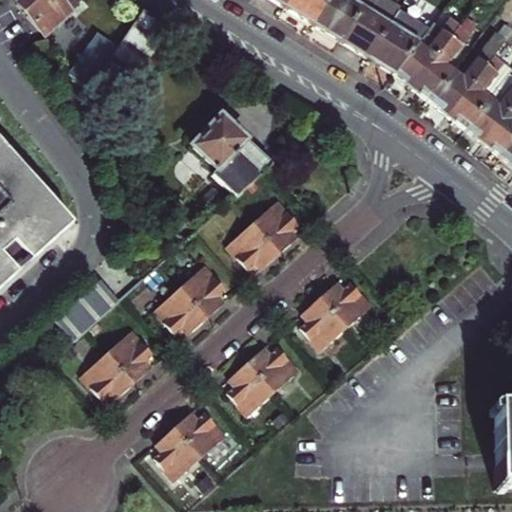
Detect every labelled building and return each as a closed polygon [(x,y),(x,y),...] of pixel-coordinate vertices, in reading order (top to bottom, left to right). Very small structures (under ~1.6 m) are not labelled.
[(23,0),(18,6),(36,27),(45,36),(78,7),(71,0),(23,0)] [(267,0),(284,10),(290,0),(267,0)] [(312,28),(330,0),(290,0),(284,10),(312,28)] [(330,0),(312,28),(340,44),(368,0),(330,0)] [(398,15),(372,0),(368,0),(340,44),(368,62),(388,29),(398,15)] [(116,104),(172,31),(143,14),(122,42),(102,27),(71,67),(116,104)] [(467,22),(459,32),(412,92),(429,105),(455,72),(447,66),(476,28),(467,22)] [(417,47),(393,77),(412,92),(459,32),(451,25),(443,35),(440,33),(424,51),(417,47)] [(388,29),(368,62),(393,77),(417,47),(388,29)] [(489,65),(511,35),(511,34),(505,29),(482,59),(489,65)] [(465,133),(504,83),(496,77),(511,56),(511,35),(489,65),(485,70),(447,119),(465,133)] [(447,119),(485,70),(475,62),(463,78),(455,72),(429,105),(447,119)] [(511,85),(510,88),(504,83),(465,133),(483,147),(511,109),(511,85)] [(511,146),(511,109),(483,147),(501,161),(511,146)] [(240,198),(277,164),(231,112),(198,141),(220,167),(216,171),(240,198)] [(511,146),(501,161),(511,169),(511,146)] [(0,306),(76,239),(0,153),(0,306)] [(253,226),(280,256),(298,240),(290,231),(298,224),(279,203),(253,226)] [(254,263),(262,272),(280,256),(253,226),(227,250),(246,270),(254,263)] [(205,270),(180,292),(207,322),(225,305),(218,296),(224,290),(205,270)] [(74,346),(119,305),(102,285),(57,325),(74,346)] [(337,285),(319,301),(346,331),(371,309),(352,288),(346,294),(337,285)] [(180,330),(188,338),(207,322),(180,292),(155,315),(173,336),(180,330)] [(346,331),(319,301),(301,318),(309,327),(302,333),(320,354),(346,331)] [(134,335),(108,357),(134,387),(152,370),(145,362),(152,356),(134,335)] [(272,360),(263,351),(246,367),(272,397),(297,375),(279,354),(272,360)] [(82,381),(92,393),(100,401),(108,395),(115,403),(134,387),(108,357),(82,381)] [(436,502),(469,501),(467,388),(467,359),(433,360),(436,502)] [(272,397),(246,367),(228,383),(235,392),(228,398),(246,419),(272,397)] [(496,492),(511,491),(511,411),(496,413),(496,492)] [(199,425),(191,416),(173,432),(199,463),(226,439),(207,418),(199,425)] [(199,463),(173,432),(154,449),(162,458),(154,465),(172,486),(199,463)]
